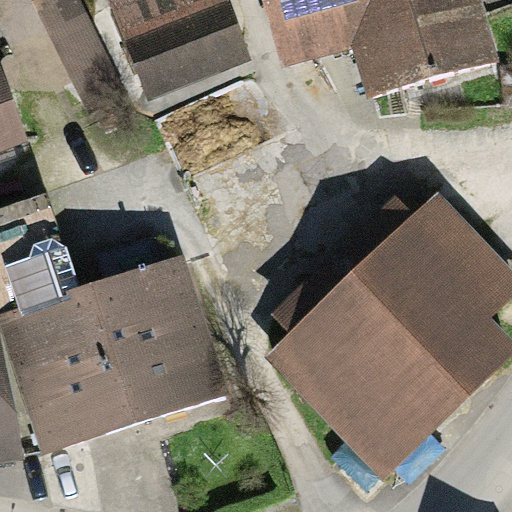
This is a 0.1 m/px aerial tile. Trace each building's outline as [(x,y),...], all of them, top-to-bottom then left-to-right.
[(71,0),(68,0),(36,17),(91,121),(126,103),(71,0)] [(216,0),(105,0),(149,102),(243,62),(216,0)] [(251,0),(268,65),(352,43),(366,98),(482,67),(464,0),(251,0)] [(0,164),(39,148),(6,69),(0,71),(0,164)] [(387,173),(282,271),(315,306),(255,362),(334,447),(317,463),(358,508),(508,367),(471,328),(504,298),(387,173)] [(76,191),(10,211),(77,426),(243,375),(203,246),(103,277),(76,191)] [(14,285),(0,285),(0,452),(47,447),(14,285)]
